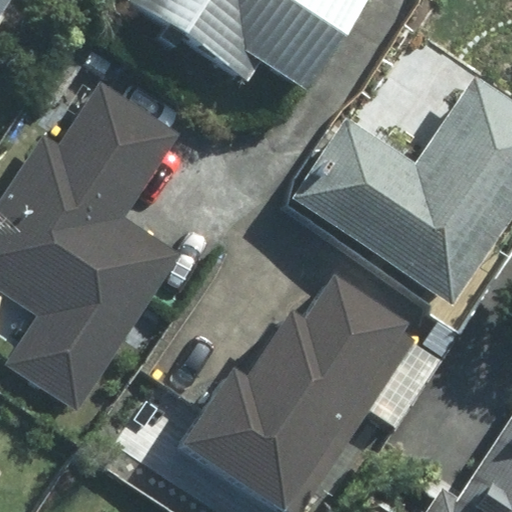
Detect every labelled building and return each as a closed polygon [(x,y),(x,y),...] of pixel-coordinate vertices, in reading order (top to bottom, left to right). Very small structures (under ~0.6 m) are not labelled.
[(340,0),(108,0),(145,24),(138,34),(152,45),(158,35),(229,80),(242,61),(282,87),(340,0)] [(66,38),(29,94),(47,106),(77,62),(97,75),(105,63),(66,38)] [(329,119),(274,200),(423,301),(511,171),(511,117),(453,77),(394,165),(329,119)] [(27,134),(0,174),(0,299),(21,313),(0,343),(0,367),(60,407),(161,252),(106,216),(161,132),(85,82),(43,145),(27,134)] [(153,437),(252,504),(375,321),(304,273),(274,316),(260,307),(214,374),(201,365),(153,437)] [(413,511),(511,511),(511,396),(443,500),(428,489),(413,511)]
